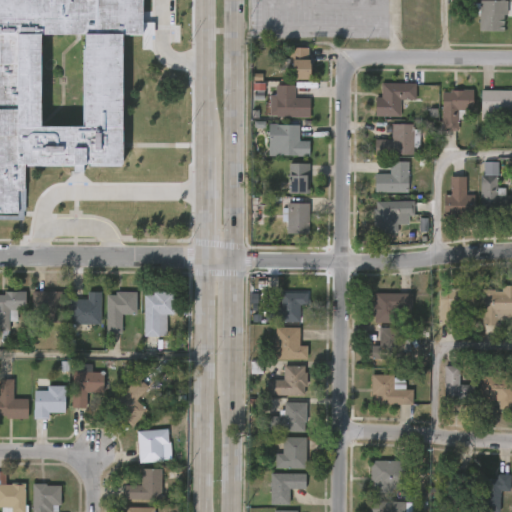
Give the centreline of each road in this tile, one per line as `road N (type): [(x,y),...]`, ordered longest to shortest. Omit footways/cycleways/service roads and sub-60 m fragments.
road 1 (residential): [(338,511),(344,79)]
road 2 (residential): [(238,259),(511,247)]
road 3 (secondary): [(238,259),(239,0)]
road 4 (secondary): [(199,0),(199,255)]
road 5 (residential): [(199,255),(0,252)]
road 6 (residential): [(344,79),(351,62),(363,58),(511,59)]
road 7 (residential): [(340,432),(511,437)]
road 8 (secondary): [(231,511),(235,360)]
road 9 (residential): [(0,451),(73,457),(94,489),(93,511)]
road 10 (secondary): [(199,378),(199,511)]
road 11 (secondary): [(199,255),(199,378)]
